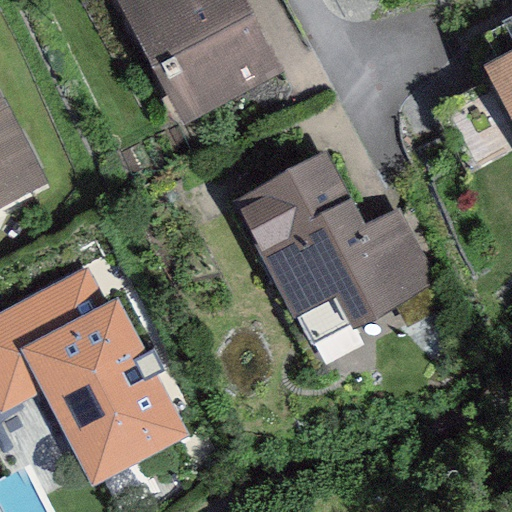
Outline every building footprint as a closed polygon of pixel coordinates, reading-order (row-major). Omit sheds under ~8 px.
[(112,0),(181,125),(283,70),(245,0),(112,0)] [(511,16),(502,22),(511,40),(511,49),(480,67),(511,125),(511,16)] [(0,209),(47,186),(0,91),(0,209)] [(310,352),(432,285),(393,213),(365,228),(324,154),(230,205),(310,352)] [(114,298),(106,303),(87,267),(0,314),(0,414),(39,394),(90,487),(188,434),(114,298)]
